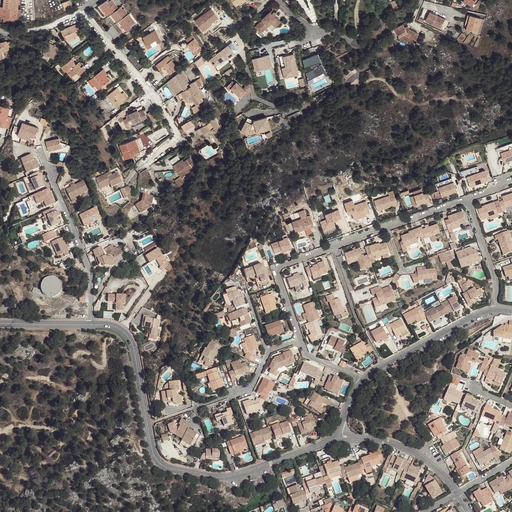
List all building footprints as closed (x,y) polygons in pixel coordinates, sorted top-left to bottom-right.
[(18,10),(19,0),(4,0),(4,7),(0,6),(0,17),(4,18),(17,20),(18,10)] [(73,8),(70,0),(62,3),(65,11),(73,8)] [(105,1),(100,5),(108,16),(109,15),(112,13),(118,22),(120,20),(126,27),(125,28),(127,32),(132,29),(131,27),(133,25),(136,23),(129,14),(128,14),(124,9),(123,10),(121,7),(119,9),(112,0),(110,0),(109,1),(107,3),(105,1)] [(229,0),(226,0),(225,1),(231,10),(234,8),(233,7),(234,6),(229,0)] [(108,16),(100,5),(98,6),(106,17),(108,16)] [(195,20),(201,28),(210,22),(211,23),(219,17),(212,8),(195,20)] [(273,11),(271,9),(260,18),(261,19),(253,26),(258,32),(268,24),(272,21),(275,25),(281,20),(275,14),(276,13),(276,12),(275,11),(274,11),(273,11)] [(21,10),(18,10),(17,20),(4,18),(3,22),(20,24),(21,10)] [(437,16),(430,12),(426,21),(433,25),(441,29),(445,21),(438,17),(438,18),(436,18),(437,16)] [(115,23),(118,22),(112,13),(109,15),(115,23)] [(467,30),(478,33),(482,19),(471,15),(467,30)] [(213,26),(215,28),(223,23),(219,17),(211,23),(213,26)] [(126,33),(127,32),(125,28),(126,27),(120,20),(118,22),(126,33)] [(201,28),(204,32),(213,26),(211,23),(210,22),(201,28)] [(67,31),(62,33),(63,36),(65,36),(67,41),(74,38),(80,36),(80,37),(84,35),(79,23),(66,28),(67,31)] [(404,28),(402,24),(394,29),(399,37),(399,36),(408,40),(414,43),(419,34),(409,29),(407,33),(404,28)] [(115,40),(120,36),(112,26),(107,31),(115,40)] [(157,44),(161,41),(155,31),(143,37),(145,40),(147,45),(151,43),(152,46),(157,44)] [(184,39),(186,42),(183,45),(188,50),(183,54),(188,60),(201,49),(189,35),(184,39)] [(152,46),(151,43),(147,45),(145,40),(143,41),(148,49),(152,46)] [(7,41),(0,42),(0,63),(1,63),(0,59),(3,59),(1,52),(3,51),(9,50),(9,49),(7,42),(7,41)] [(62,49),(49,42),(43,54),(44,54),(49,56),(56,61),(62,49)] [(227,59),(239,49),(233,42),(213,57),(219,64),(226,58),(227,59)] [(251,51),(255,71),(264,69),(264,67),(273,65),(270,54),(261,56),(260,49),(251,51)] [(138,70),(147,64),(134,51),(128,57),(138,70)] [(284,56),(280,57),(282,68),(283,69),(285,78),(294,76),(294,73),(298,72),(294,54),(284,56)] [(321,62),(318,54),(303,60),(305,68),(312,67),(313,71),(306,73),(308,81),(324,72),(326,74),(325,75),(326,76),(328,75),(322,64),(319,66),(318,63),(321,62)] [(168,55),(156,65),(163,73),(161,74),(165,78),(178,68),(168,55)] [(195,67),(202,63),(199,57),(192,61),(195,67)] [(213,57),(210,60),(216,66),(219,64),(213,57)] [(72,59),(62,67),(65,72),(68,73),(72,77),(77,73),(78,74),(79,75),(83,71),(81,68),(81,67),(78,63),(73,68),(72,66),(75,63),(72,59)] [(103,69),(101,71),(109,81),(110,80),(106,75),(107,74),(103,69)] [(190,84),(182,70),(170,80),(178,94),(184,91),(182,87),(186,84),(187,86),(190,84)] [(90,79),(99,89),(109,81),(101,71),(90,79)] [(202,85),(198,79),(190,84),(191,87),(188,88),(187,86),(186,84),(182,87),(184,91),(178,94),(181,101),(185,99),(188,98),(190,101),(193,99),(196,105),(198,104),(203,102),(201,98),(205,96),(202,91),(201,92),(198,87),(202,85)] [(178,94),(170,80),(167,82),(175,96),(178,94)] [(248,92),(251,91),(249,83),(245,84),(246,86),(244,88),(237,82),(236,83),(233,81),(227,87),(230,90),(232,88),(241,97),(245,93),(246,91),(248,92)] [(112,86),(107,91),(109,94),(107,96),(116,107),(126,99),(122,94),(117,88),(115,89),(112,86)] [(159,94),(163,101),(169,98),(164,91),(159,94)] [(201,109),(198,104),(196,105),(192,107),(195,113),(201,109)] [(0,124),(0,126),(8,129),(12,118),(7,117),(10,109),(0,105),(0,120),(1,121),(0,124)] [(147,118),(144,110),(139,113),(137,108),(133,110),(134,112),(126,116),(127,118),(124,120),(128,128),(134,126),(133,124),(142,120),(147,118)] [(288,116),(291,122),(302,117),(299,111),(288,116)] [(275,125),(269,115),(257,121),(250,120),(247,135),(254,135),(263,132),(275,125)] [(203,126),(199,129),(203,135),(204,134),(205,135),(207,133),(209,136),(212,135),(215,141),(216,141),(219,139),(222,137),(220,134),(224,132),(221,127),(220,127),(219,125),(214,116),(209,119),(210,122),(207,124),(205,120),(201,122),(203,126)] [(190,121),(181,126),(184,131),(194,126),(190,121)] [(22,122),(17,136),(30,140),(31,137),(35,138),(38,128),(22,122)] [(59,138),(46,142),(49,151),(62,148),(59,138)] [(136,139),(120,145),(125,159),(132,157),(131,155),(135,154),(140,151),(136,139)] [(505,163),(511,160),(511,144),(500,149),(505,163)] [(26,173),(39,167),(36,160),(34,160),(32,155),(21,160),(26,173)] [(188,156),(174,166),(181,177),(175,181),(179,187),(185,183),(182,178),(197,168),(188,156)] [(462,171),(463,176),(474,173),(474,171),(479,170),(478,167),(462,171)] [(489,180),(485,170),(467,177),(470,187),(489,180)] [(38,172),(29,176),(31,180),(36,191),(45,186),(42,180),(43,179),(41,175),(40,175),(38,172)] [(110,172),(96,178),(100,189),(110,184),(112,187),(121,183),(117,173),(111,175),(110,172)] [(66,190),(70,199),(88,191),(83,182),(75,186),(71,187),(66,190)] [(457,191),(454,182),(439,187),(442,197),(457,191)] [(129,186),(123,189),(126,195),(132,192),(129,186)] [(48,189),(28,197),(30,201),(27,202),(30,209),(38,206),(37,204),(44,202),(48,200),(50,205),(55,203),(48,189)] [(388,192),(389,195),(374,201),(378,211),(393,206),(393,207),(398,205),(393,191),(388,192)] [(424,195),(423,192),(414,195),(417,204),(426,201),(426,203),(430,201),(427,193),(424,195)] [(511,204),(511,192),(503,196),(504,200),(505,203),(501,204),(503,211),(507,209),(506,207),(511,204)] [(141,213),(151,206),(153,196),(143,194),(141,201),(136,205),(141,213)] [(370,212),(366,201),(363,202),(363,204),(355,207),(355,205),(353,200),(344,203),(348,214),(352,213),(354,220),(362,217),(361,215),(362,212),(366,211),(366,213),(370,212)] [(500,201),(499,200),(487,204),(487,205),(483,207),(478,209),(482,219),(490,216),(498,213),(503,212),(503,211),(501,204),(500,201)] [(84,226),(101,219),(96,208),(80,215),(84,226)] [(50,210),(45,212),(47,216),(42,218),(44,223),(49,221),(51,227),(60,223),(57,217),(60,216),(58,211),(52,214),(50,210)] [(342,218),(339,210),(325,214),(327,219),(320,221),(323,229),(335,225),(334,221),(333,221),(332,221),(331,219),(336,217),(337,220),(342,218)] [(466,221),(462,210),(448,216),(449,219),(445,220),(448,227),(452,226),(459,223),(466,221)] [(312,218),(308,220),(307,217),(292,222),(296,232),(310,227),(311,228),(314,227),(312,218)] [(440,232),(437,223),(429,226),(425,227),(422,228),(422,226),(417,228),(421,237),(425,236),(425,237),(440,232)] [(417,228),(414,229),(414,231),(409,232),(401,235),(403,241),(400,242),(403,252),(406,250),(405,246),(418,241),(417,238),(418,238),(421,237),(417,228)] [(511,239),(509,231),(495,236),(496,240),(498,239),(504,255),(511,252),(511,246),(510,239),(511,239)] [(50,232),(42,235),(43,238),(45,242),(53,239),(50,232)] [(62,238),(52,242),(57,256),(68,252),(62,238)] [(288,239),(284,240),(284,239),(271,243),(275,253),(280,251),(287,248),(288,250),(291,249),(288,239)] [(146,251),(161,242),(159,240),(144,249),(146,251)] [(380,244),(377,245),(377,244),(377,243),(369,246),(369,245),(365,247),(369,258),(373,256),(376,255),(380,253),(381,255),(390,252),(386,242),(380,244)] [(113,253),(115,257),(122,253),(119,246),(114,248),(112,244),(105,248),(109,255),(113,253)] [(92,251),(95,258),(96,257),(100,265),(103,263),(104,263),(104,262),(103,259),(105,258),(105,257),(100,247),(92,251)] [(360,249),(360,247),(345,253),(348,263),(363,257),(364,259),(366,259),(369,258),(365,247),(360,249)] [(476,250),(473,251),(472,247),(456,253),(462,268),(480,261),(476,250)] [(168,262),(165,260),(158,248),(145,256),(150,263),(156,259),(160,267),(159,268),(163,271),(168,262)] [(446,262),(448,270),(453,268),(451,260),(453,259),(451,250),(443,253),(442,250),(437,252),(441,264),(446,262)] [(103,263),(104,266),(112,267),(114,265),(115,259),(105,257),(105,258),(103,259),(104,262),(104,263),(103,263)] [(511,275),(511,259),(511,260),(511,263),(511,264),(503,268),(506,277),(511,275)] [(327,273),(323,261),(317,264),(318,265),(313,267),(310,268),(309,266),(305,268),(309,277),(312,276),(313,278),(320,275),(327,273)] [(268,280),(263,264),(243,271),(246,279),(256,275),(256,276),(259,275),(260,277),(261,282),(268,280)] [(421,267),(417,268),(418,274),(411,275),(415,283),(419,282),(419,281),(418,279),(422,279),(423,280),(432,279),(433,281),(437,281),(436,269),(426,270),(422,270),(421,267)] [(300,276),(299,273),(295,274),(295,276),(293,277),(287,279),(290,288),(303,283),(304,287),(307,285),(304,275),(300,276)] [(53,277),(50,277),(48,278),(46,279),(45,280),(43,281),(42,283),(42,285),(41,287),(42,290),(43,292),(44,293),(45,295),(47,296),(49,296),(52,296),(54,296),(56,295),(57,294),(59,292),(60,291),(60,289),(61,286),(60,284),(59,282),(58,281),(57,279),(55,278),(53,277)] [(475,288),(469,291),(467,288),(470,286),(468,284),(467,283),(467,282),(464,280),(459,283),(465,294),(463,295),(467,303),(471,300),(483,294),(479,289),(476,291),(475,288)] [(386,304),(396,300),(390,286),(381,289),(380,286),(370,290),(373,295),(376,294),(377,294),(378,297),(377,297),(372,299),(375,308),(381,306),(380,304),(385,302),(386,304)] [(239,295),(238,290),(237,291),(235,287),(225,290),(226,293),(227,294),(230,302),(233,301),(235,308),(244,305),(242,297),(240,298),(239,295)] [(108,294),(108,302),(114,302),(116,302),(116,304),(115,310),(123,310),(124,304),(125,304),(125,295),(108,294)] [(274,303),(272,297),(273,297),(272,294),(260,298),(266,313),(277,310),(274,303)] [(344,313),(339,298),(335,300),(333,294),(326,297),(328,302),(329,302),(334,316),(341,314),(342,318),(348,316),(347,312),(344,313)] [(458,301),(456,296),(441,304),(442,306),(446,313),(452,309),(453,310),(460,307),(457,302),(458,301)] [(320,319),(314,302),(303,306),(306,313),(308,319),(307,319),(308,323),(317,320),(320,319)] [(424,313),(420,306),(403,316),(408,325),(416,321),(421,318),(423,320),(427,318),(424,313)] [(446,313),(442,306),(435,309),(434,307),(424,313),(427,318),(429,323),(433,321),(432,319),(439,315),(440,317),(447,314),(446,313)] [(453,310),(452,309),(446,313),(447,314),(448,316),(461,309),(460,307),(453,310)] [(251,323),(245,308),(228,314),(230,321),(239,318),(240,322),(239,322),(241,327),(251,323)] [(159,320),(149,318),(150,313),(143,312),(142,317),(143,318),(145,318),(144,327),(152,328),(151,335),(156,336),(159,320)] [(409,334),(401,319),(390,325),(389,323),(385,325),(389,333),(393,331),(396,337),(400,335),(402,337),(409,334)] [(322,334),(317,320),(308,323),(307,323),(309,330),(311,335),(308,336),(309,339),(310,339),(311,342),(318,339),(317,336),(322,334)] [(283,331),(280,321),(265,326),(268,337),(276,334),(276,333),(283,331)] [(511,321),(509,321),(509,325),(509,327),(505,326),(502,326),(500,327),(494,332),(494,337),(511,339),(511,336),(511,321)] [(239,326),(231,329),(228,336),(234,338),(237,332),(241,331),(239,326)] [(381,341),(388,337),(382,327),(371,333),(377,343),(381,341)] [(258,349),(253,336),(243,339),(245,343),(248,353),(250,352),(258,349)] [(342,340),(331,336),(327,344),(335,348),(340,350),(340,352),(343,353),(346,347),(343,345),(345,342),(342,340)] [(221,347),(211,341),(207,349),(205,348),(201,356),(204,357),(203,361),(205,362),(209,364),(212,366),(214,362),(212,361),(215,356),(216,354),(217,354),(221,347)] [(369,344),(365,346),(362,342),(350,349),(355,359),(362,355),(368,351),(369,353),(373,351),(369,344)] [(295,362),(291,350),(283,353),(283,354),(283,356),(274,359),(273,360),(269,368),(271,368),(269,372),(276,376),(278,372),(277,371),(278,369),(295,362)] [(479,355),(468,350),(466,355),(463,354),(462,356),(461,355),(458,361),(459,361),(456,368),(465,372),(468,365),(467,365),(466,364),(468,360),(469,360),(476,363),(477,362),(478,360),(479,355)] [(341,358),(343,353),(340,352),(338,351),(334,361),(339,363),(341,358)] [(348,352),(343,358),(348,361),(347,364),(351,366),(352,367),(355,361),(348,352)] [(250,355),(246,354),(244,357),(253,362),(255,358),(250,355)] [(489,361),(484,359),(483,362),(482,365),(482,366),(480,365),(478,370),(484,373),(487,366),(489,361)] [(249,372),(245,362),(232,367),(233,370),(228,372),(231,380),(236,378),(236,376),(249,372)] [(320,370),(304,362),(300,371),(307,375),(315,379),(314,382),(318,383),(319,381),(323,373),(319,371),(320,370)] [(506,374),(490,367),(490,368),(487,366),(484,373),(483,375),(487,377),(487,376),(495,379),(495,380),(494,381),(501,384),(506,374)] [(220,379),(216,368),(206,371),(208,376),(210,382),(211,382),(214,390),(224,386),(222,382),(221,378),(220,379)] [(208,376),(206,371),(195,375),(197,380),(208,376)] [(339,380),(337,379),(338,378),(334,376),(333,377),(330,376),(324,389),(334,393),(337,386),(340,388),(343,381),(339,380)] [(460,380),(453,377),(452,380),(451,384),(458,387),(460,380)] [(275,383),(264,378),(256,393),(261,395),(259,399),(265,401),(270,391),(271,391),(275,383)] [(178,385),(176,385),(175,381),(169,382),(170,391),(161,392),(162,403),(168,402),(168,401),(167,399),(172,399),(172,403),(177,405),(180,404),(179,395),(176,394),(175,391),(179,390),(178,385)] [(456,391),(449,388),(444,398),(449,400),(459,404),(459,403),(462,396),(463,393),(456,391)] [(322,398),(314,393),(309,400),(311,401),(308,406),(318,413),(321,408),(319,406),(320,404),(322,401),(323,402),(328,405),(330,401),(323,397),(322,398)] [(473,400),(466,397),(465,398),(462,396),(459,403),(463,405),(462,406),(468,409),(468,410),(478,414),(482,404),(473,400)] [(251,403),(251,401),(250,400),(242,402),(246,413),(247,415),(251,413),(250,413),(258,410),(257,410),(261,408),(260,405),(263,404),(264,401),(259,399),(257,397),(255,401),(255,402),(251,403)] [(500,412),(491,408),(492,406),(486,404),(481,416),(495,422),(495,424),(499,426),(499,424),(503,416),(499,414),(500,412)] [(234,417),(230,408),(226,409),(227,412),(220,414),(220,413),(215,415),(214,415),(217,421),(222,420),(224,426),(233,423),(231,418),(234,417)] [(511,413),(509,412),(509,413),(508,417),(507,418),(506,419),(502,417),(499,424),(501,425),(504,426),(505,424),(511,427),(511,413)] [(316,426),(313,418),(309,419),(308,416),(303,418),(304,420),(300,422),(301,423),(297,425),(301,434),(313,430),(312,428),(316,426)] [(197,433),(186,427),(188,422),(181,418),(178,424),(180,425),(175,435),(182,439),(181,440),(191,445),(197,433)] [(446,430),(442,422),(440,418),(428,425),(435,437),(437,436),(439,439),(440,439),(449,434),(447,430),(446,430)] [(291,432),(287,422),(279,424),(279,423),(271,426),(275,436),(282,434),(283,435),(291,432)] [(268,428),(249,434),(253,445),(257,444),(256,441),(263,439),(264,441),(272,439),(268,428)] [(455,439),(452,432),(449,434),(440,439),(444,445),(447,450),(449,453),(460,447),(455,439)] [(511,433),(507,432),(500,449),(510,454),(511,450),(511,449),(511,433)] [(247,447),(243,436),(226,442),(231,455),(235,454),(234,451),(243,449),(247,447)] [(483,452),(475,457),(480,466),(484,463),(487,462),(494,458),(495,460),(500,457),(499,457),(496,451),(493,446),(483,452)] [(483,452),(481,448),(472,453),(475,457),(483,452)] [(220,449),(206,449),(205,454),(203,453),(201,459),(205,461),(205,459),(212,460),(212,458),(219,458),(220,449)] [(383,460),(379,450),(369,454),(369,455),(361,458),(361,461),(358,462),(359,463),(361,470),(365,469),(372,467),(380,464),(379,461),(383,460)] [(459,453),(458,451),(451,456),(452,459),(457,468),(462,477),(465,475),(470,472),(459,453)] [(404,461),(397,458),(397,459),(393,457),(394,455),(390,453),(382,471),(386,472),(388,468),(398,473),(397,476),(401,478),(407,464),(408,461),(404,460),(404,461)] [(324,465),(328,477),(335,474),(341,472),(340,467),(338,461),(332,463),(329,457),(325,458),(327,464),(324,465)] [(361,470),(359,463),(345,468),(344,466),(340,467),(341,472),(344,478),(347,477),(348,478),(354,476),(355,476),(362,474),(361,470)] [(420,470),(407,464),(401,478),(406,481),(406,479),(415,483),(420,470)] [(323,478),(328,477),(324,465),(319,467),(323,478)] [(467,478),(465,475),(462,477),(457,468),(456,469),(463,480),(467,478)] [(282,478),(295,475),(294,469),(280,472),(282,478)] [(432,499),(442,493),(435,481),(432,477),(428,475),(423,485),(425,486),(425,487),(427,490),(430,494),(432,499)] [(495,493),(499,491),(507,486),(509,490),(510,490),(511,488),(511,485),(511,484),(508,478),(504,480),(502,476),(489,483),(495,493)] [(303,477),(300,478),(305,490),(308,499),(311,498),(310,493),(314,492),(316,495),(320,493),(318,486),(321,485),(319,481),(316,482),(315,479),(305,483),(303,477)] [(308,499),(305,490),(300,492),(298,485),(289,488),(291,495),(292,497),(290,498),(293,504),(308,499)] [(509,490),(507,486),(499,491),(501,495),(509,490)] [(418,489),(416,488),(415,488),(413,493),(412,492),(410,499),(413,501),(418,489)] [(489,491),(487,488),(481,492),(480,489),(473,493),(476,498),(478,497),(481,502),(484,507),(491,503),(488,497),(490,497),(492,496),(491,494),(489,491)] [(279,511),(284,509),(281,500),(275,502),(279,511)] [(343,511),(344,511),(332,505),(331,503),(325,505),(321,506),(323,511),(328,509),(332,511),(331,511),(343,511)]
